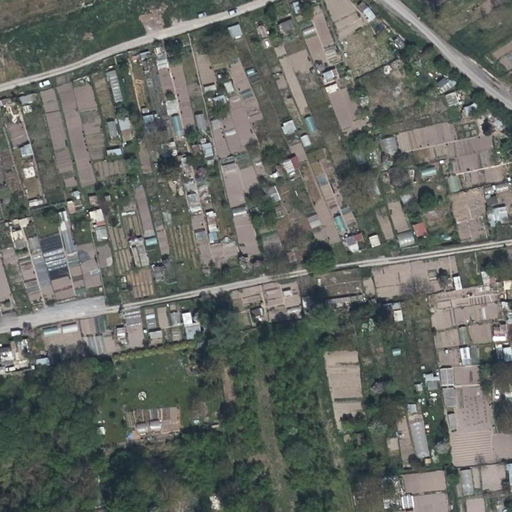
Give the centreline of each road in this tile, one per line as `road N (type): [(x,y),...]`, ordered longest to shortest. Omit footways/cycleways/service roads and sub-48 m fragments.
road 1 (unknown): [(0,90),(279,0)]
road 2 (track): [(389,0),(511,102)]
